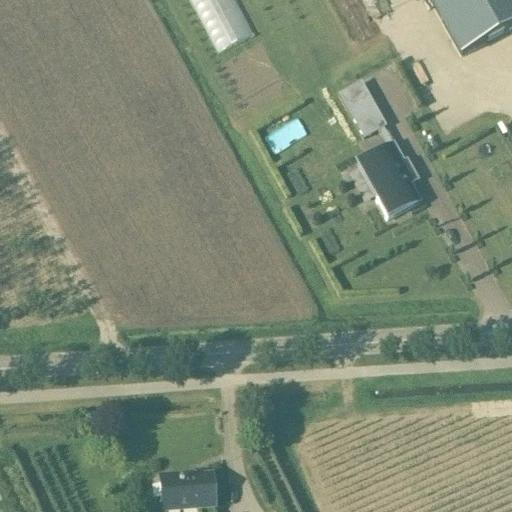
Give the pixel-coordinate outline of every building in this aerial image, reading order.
[(232,0),(187,0),(215,57),(252,39),(232,0)] [(511,0),(425,0),(458,60),(511,30),(511,0)] [(351,119),(364,141),(385,129),(372,107),(351,119)] [(386,223),(418,206),(408,188),(413,185),(406,173),(409,171),(406,165),(397,170),(387,152),(361,166),(380,201),(375,204),(386,223)] [(188,475),(162,477),(164,511),(193,511),(214,510),(211,477),(189,479),(188,475)]
